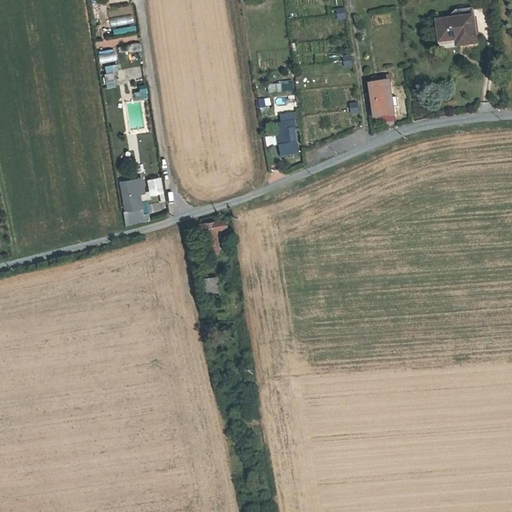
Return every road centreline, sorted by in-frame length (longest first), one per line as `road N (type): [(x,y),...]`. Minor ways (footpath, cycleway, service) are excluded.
road 1 (unclassified): [(0,267),(177,220),(407,130),(511,115)]
road 2 (unknown): [(177,220),(141,31)]
road 3 (track): [(346,0),(369,145)]
